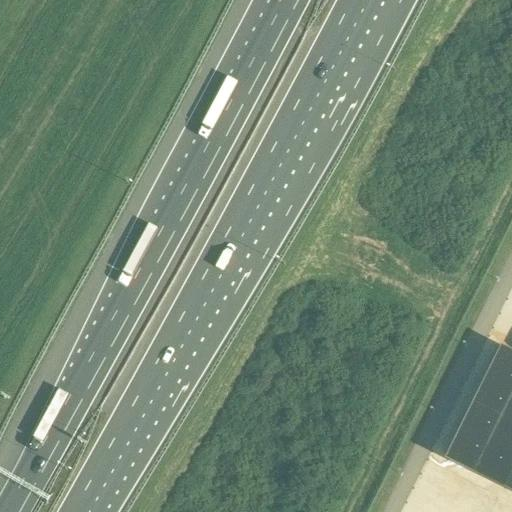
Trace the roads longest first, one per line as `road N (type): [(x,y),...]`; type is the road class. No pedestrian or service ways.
road 1 (motorway): [(81,511),(364,0)]
road 2 (motorway): [(281,0),(7,511)]
